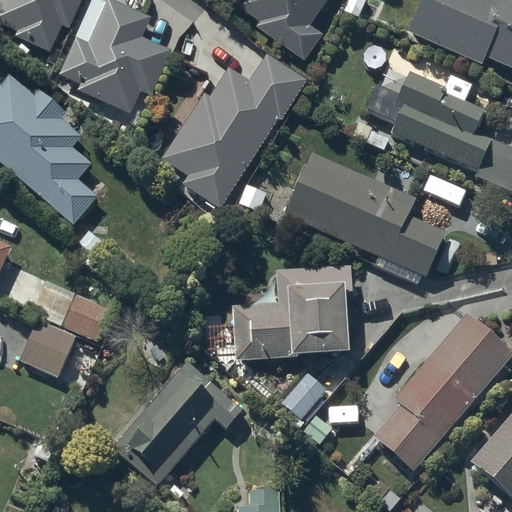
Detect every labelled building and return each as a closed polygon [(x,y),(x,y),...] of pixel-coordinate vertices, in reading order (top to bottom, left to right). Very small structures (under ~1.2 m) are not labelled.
[(0,0),(0,24),(16,32),(15,36),(50,52),(62,25),(68,28),(80,0),(0,0)] [(152,99),(171,53),(141,40),(150,19),(109,1),(107,7),(92,0),(59,79),(81,88),(79,94),(131,116),(140,94),(152,99)] [(311,26),(328,0),(244,0),(240,6),(261,21),(256,28),(305,61),(323,34),(311,26)] [(511,0),(420,0),(407,30),(481,63),(485,54),(511,66),(511,0)] [(222,210),(279,121),(282,123),(308,82),(267,56),(250,84),(229,70),(210,99),(205,96),(164,161),(189,177),(184,186),(222,210)] [(446,90),(408,74),(399,96),(376,86),(365,113),(395,126),(390,137),(477,174),(475,179),(510,194),(511,189),(511,153),(474,137),(484,113),(464,104),(471,89),(450,80),(446,90)] [(0,165),(71,227),(96,199),(75,181),(89,165),(70,149),(79,138),(60,122),(65,115),(37,91),(32,97),(8,77),(0,85),(0,165)] [(416,200),(312,154),(284,216),(391,263),(390,267),(408,275),(409,271),(426,278),(431,265),(449,273),(466,236),(450,229),(448,234),(409,216),(416,200)] [(438,206),(446,187),(423,178),(416,196),(438,206)] [(0,272),(11,248),(0,243),(0,272)] [(352,266),(277,269),(279,302),(233,304),(235,358),(292,356),(292,362),(349,360),(347,296),(353,296),(352,266)] [(33,315),(41,318),(21,362),(58,378),(78,334),(97,342),(111,311),(48,282),(33,315)] [(511,356),(511,349),(467,311),(395,394),(402,401),(375,433),(415,467),(511,356)] [(187,364),(111,450),(156,488),(214,421),(225,431),(242,412),(187,364)] [(323,390),(304,373),(278,403),(297,420),(323,390)] [(511,410),(469,460),(511,497),(511,410)] [(332,428),(316,415),(301,433),(316,446),(332,428)] [(279,511),(279,498),(248,498),(248,511),(279,511)]
